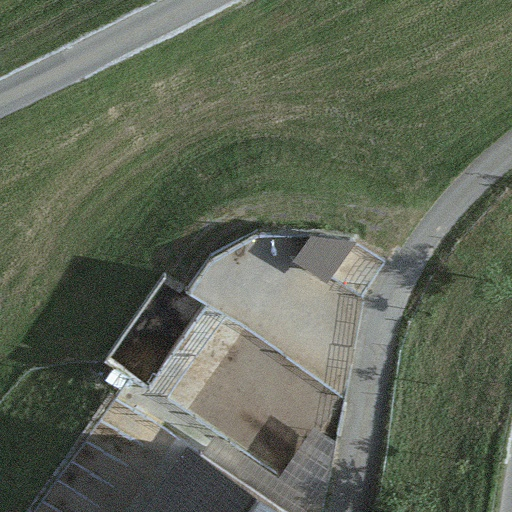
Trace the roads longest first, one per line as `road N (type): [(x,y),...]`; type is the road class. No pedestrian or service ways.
road 1 (track): [(511,152),(434,228),(391,300),(348,511)]
road 2 (tertiary): [(0,98),(203,0)]
